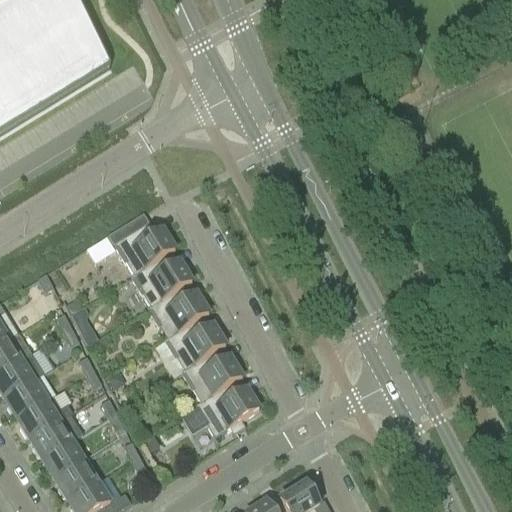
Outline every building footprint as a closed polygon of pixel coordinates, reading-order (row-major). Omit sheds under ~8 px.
[(18,0),(0,11),(0,140),(108,74),(71,0),(18,0)] [(130,282),(130,283),(173,256),(161,237),(164,235),(163,234),(154,239),(142,219),(107,241),(108,242),(113,239),(118,247),(113,250),(132,281),(130,282)] [(113,258),(104,243),(84,256),(93,270),(113,258)] [(146,314),(147,314),(190,288),(178,268),(181,267),(180,266),(171,271),(165,262),(174,257),(173,256),(130,283),(149,313),(146,314)] [(44,280),(36,285),(44,299),(52,295),(44,280)] [(163,346),(164,346),(207,320),(195,300),(198,299),(197,297),(188,303),(182,294),(190,288),(147,314),(165,344),(163,346)] [(70,308),(65,311),(70,320),(79,314),(76,309),(70,308)] [(0,349),(17,340),(0,312),(0,349)] [(82,313),(69,321),(75,332),(85,326),(86,320),(82,313)] [(54,325),(61,339),(70,334),(63,320),(54,325)] [(180,378),(224,352),(211,332),(214,330),(214,329),(205,335),(199,325),(207,320),(164,346),(182,376),(180,378)] [(85,326),(75,332),(87,352),(97,346),(85,326)] [(70,334),(61,339),(69,353),(77,348),(70,334)] [(0,378),(29,360),(17,340),(0,349),(0,378)] [(182,376),(164,346),(152,353),(171,383),(180,378),(182,376)] [(193,412),(194,412),(240,383),(228,364),(231,362),(231,361),(222,367),(216,357),(224,352),(180,378),(199,408),(193,412)] [(0,405),(0,406),(32,387),(42,380),(29,360),(0,378),(0,401),(2,404),(0,405)] [(77,368),(84,382),(93,377),(85,363),(77,368)] [(93,377),(84,382),(91,396),(100,391),(93,377)] [(117,377),(105,384),(112,396),(123,390),(117,377)] [(32,387),(0,406),(0,407),(3,406),(15,425),(12,427),(45,407),(54,401),(41,381),(32,387)] [(240,383),(194,412),(205,431),(213,443),(228,434),(232,441),(244,433),(240,427),(258,416),(245,396),(248,394),(247,393),(238,399),(233,389),(241,384),(240,383)] [(45,407),(12,427),(12,428),(15,426),(27,445),(24,447),(25,448),(68,421),(71,419),(65,411),(70,408),(62,396),(54,401),(45,407)] [(99,410),(106,424),(115,420),(108,406),(99,410)] [(205,431),(194,412),(178,422),(190,440),(205,431)] [(115,420),(106,424),(114,438),(122,434),(115,420)] [(68,421),(25,448),(28,446),(40,466),(37,467),(37,468),(70,448),(81,441),(68,421)] [(151,443),(142,448),(148,457),(157,452),(151,443)] [(50,488),(83,468),(70,448),(37,468),(38,468),(41,467),(53,486),(50,488)] [(122,453),(129,467),(137,462),(130,448),(122,453)] [(137,462),(129,467),(136,481),(145,476),(137,462)] [(62,508),(63,509),(95,488),(83,468),(50,488),(50,489),(53,487),(65,506),(62,508)] [(95,488),(63,509),(66,507),(68,511),(126,511),(129,510),(123,500),(119,503),(106,482),(95,488)] [(324,511),(322,507),(317,510),(305,490),(270,511),(324,511)]
